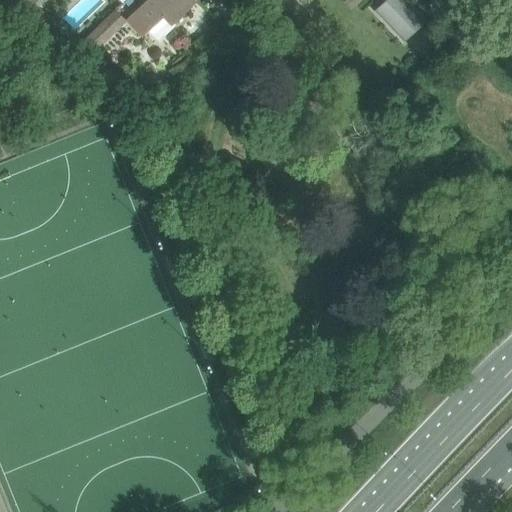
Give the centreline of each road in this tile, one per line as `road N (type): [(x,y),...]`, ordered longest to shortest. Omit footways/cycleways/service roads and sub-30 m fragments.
road 1 (unclassified): [(278,511),(511,285)]
road 2 (primary): [(511,374),(382,511)]
